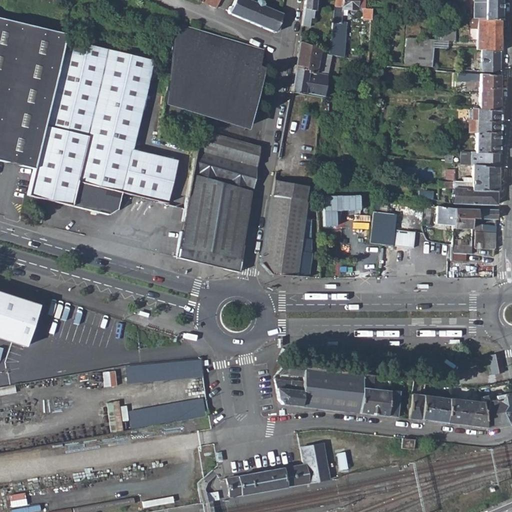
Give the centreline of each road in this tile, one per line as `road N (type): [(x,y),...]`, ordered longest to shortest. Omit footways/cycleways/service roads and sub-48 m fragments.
road 1 (residential): [(511,431),(479,438),(255,421)]
road 2 (residential): [(287,49),(244,286)]
road 3 (unknown): [(229,418),(164,445),(0,471)]
road 4 (primary): [(491,306),(263,303)]
road 5 (primary): [(220,290),(0,231)]
road 6 (primary): [(265,324),(492,326)]
road 7 (unknown): [(216,339),(0,381)]
road 8 (primary): [(0,254),(205,317)]
road 9 (residential): [(509,291),(511,114)]
road 10 (residential): [(166,0),(287,49)]
